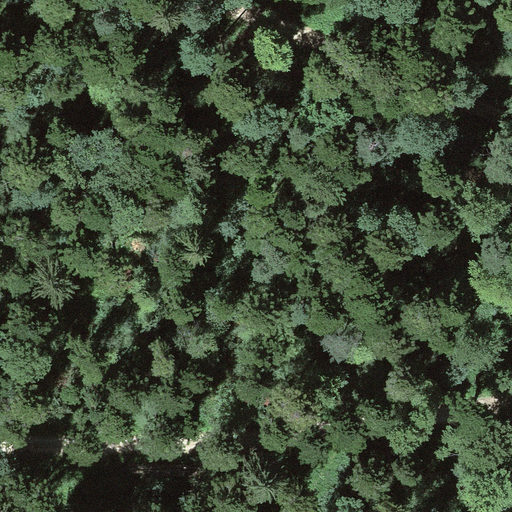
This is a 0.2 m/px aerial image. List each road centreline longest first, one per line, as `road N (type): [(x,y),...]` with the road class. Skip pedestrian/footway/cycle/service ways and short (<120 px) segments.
road 1 (track): [(511,403),(163,439),(0,445)]
road 2 (track): [(511,152),(178,0)]
